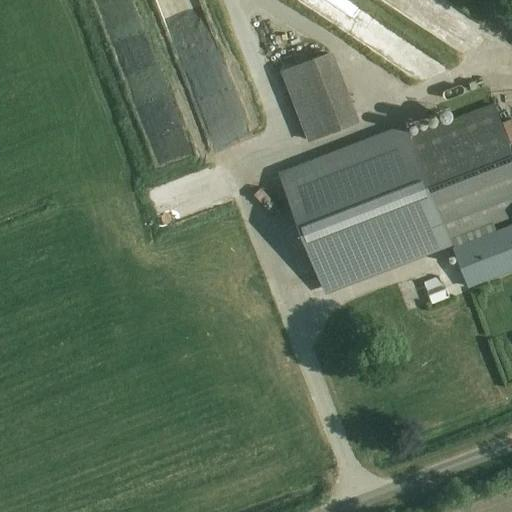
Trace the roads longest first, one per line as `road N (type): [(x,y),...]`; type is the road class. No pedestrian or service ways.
road 1 (unclassified): [(330,511),(511,442)]
road 2 (track): [(258,0),(413,101)]
